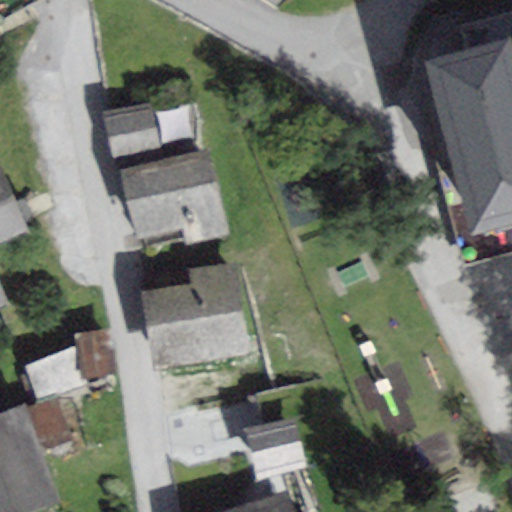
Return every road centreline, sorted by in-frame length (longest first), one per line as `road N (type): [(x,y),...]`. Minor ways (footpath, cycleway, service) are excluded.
road 1 (residential): [(511,421),(430,247),(392,114),(321,41),(217,0)]
road 2 (residential): [(148,511),(66,0)]
